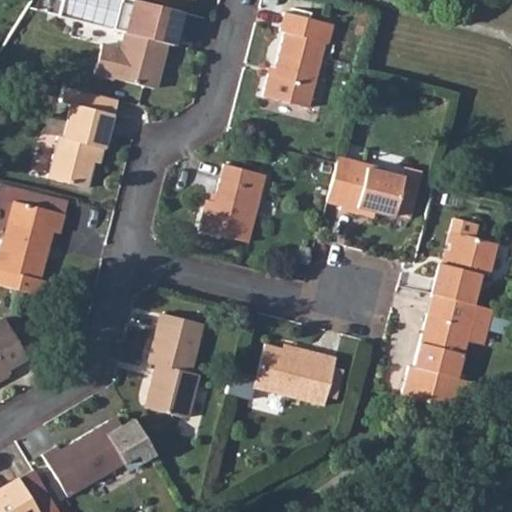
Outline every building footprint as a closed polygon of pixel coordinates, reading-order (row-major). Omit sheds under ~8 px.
[(151,94),(152,91),(164,45),(172,47),(178,18),(131,6),(118,55),(99,50),(92,79),(111,84),(151,94)] [(260,78),(255,100),(302,112),(318,45),(321,46),(325,28),(275,16),(271,34),(276,35),(265,79),(260,78)] [(82,96),(57,90),(53,104),(68,108),(58,144),(53,143),(44,185),(82,193),(93,149),(100,151),(109,118),(79,111),(82,96)] [(82,96),(79,111),(109,118),(112,104),(82,96)] [(362,169),(331,161),(330,166),(320,206),(336,210),(335,213),(350,218),(352,212),(388,222),(389,219),(405,223),(418,177),(400,172),(398,182),(362,172),(362,169)] [(198,211),(191,240),(243,252),(261,185),(217,173),(207,213),(198,211)] [(0,290),(37,300),(41,282),(37,281),(50,235),(56,236),(61,215),(12,204),(0,249),(0,290)] [(429,303),(469,312),(476,282),(481,283),(490,248),(463,241),(467,228),(449,223),(445,237),(451,238),(443,271),(436,270),(429,303)] [(469,312),(429,303),(412,376),(407,375),(400,407),(439,417),(456,411),(463,410),(468,387),(454,383),(466,339),(485,343),(492,318),(469,312)] [(151,373),(140,415),(182,426),(193,383),(184,380),(197,333),(189,330),(156,321),(142,372),(151,373)] [(0,382),(9,378),(5,372),(20,362),(0,329),(0,382)] [(466,339),(462,352),(481,356),(485,343),(466,339)] [(259,353),(248,395),(318,413),(330,365),(297,356),(295,361),(259,353)] [(50,452),(34,461),(59,503),(123,466),(128,474),(148,462),(126,426),(107,436),(102,428),(53,456),(50,452)] [(47,511),(25,475),(12,483),(28,511),(47,511)] [(28,511),(12,483),(0,490),(0,511),(28,511)]
